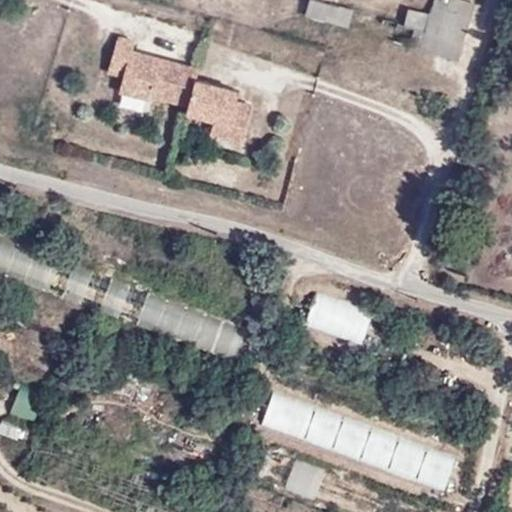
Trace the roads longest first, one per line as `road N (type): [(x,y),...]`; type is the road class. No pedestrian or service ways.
road 1 (unclassified): [(511,326),(0,144)]
road 2 (unknown): [(424,295),(459,154)]
